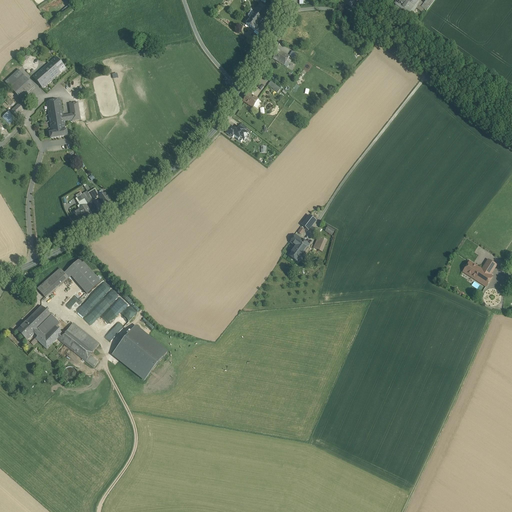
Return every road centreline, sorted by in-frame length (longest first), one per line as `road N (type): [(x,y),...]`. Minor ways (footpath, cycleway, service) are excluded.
road 1 (tertiary): [(0,278),(109,222),(209,135),(240,91)]
road 2 (residential): [(287,9),(336,11),(511,149)]
road 3 (track): [(98,511),(136,446),(134,424),(106,369)]
